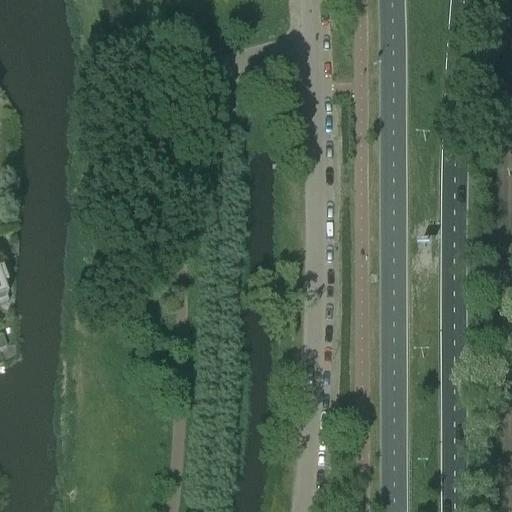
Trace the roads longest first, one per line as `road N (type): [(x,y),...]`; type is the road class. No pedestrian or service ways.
road 1 (primary): [(452,511),(452,130),(461,0)]
road 2 (primary): [(383,0),(392,511)]
road 3 (unclassified): [(299,511),(313,413),(314,45)]
